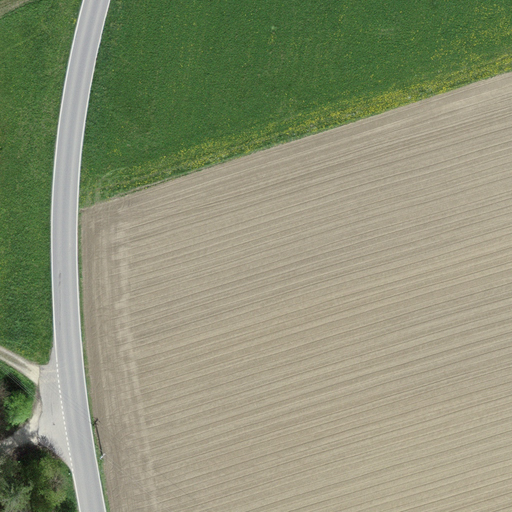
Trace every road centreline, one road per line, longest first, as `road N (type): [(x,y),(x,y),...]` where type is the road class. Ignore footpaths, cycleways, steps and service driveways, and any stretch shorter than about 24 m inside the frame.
road 1 (tertiary): [(95,511),(75,404),(64,249),(76,95),(97,0)]
road 2 (track): [(0,447),(75,404),(0,354)]
